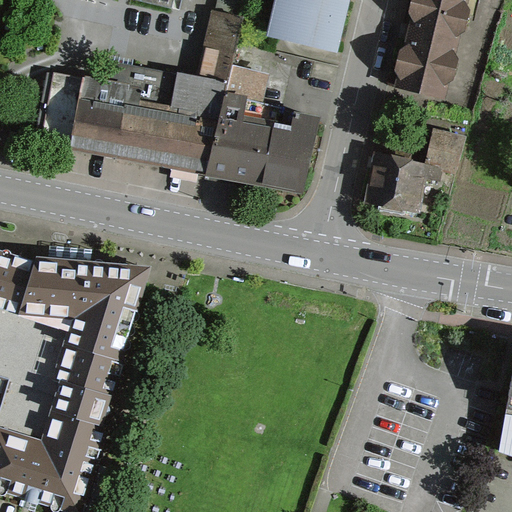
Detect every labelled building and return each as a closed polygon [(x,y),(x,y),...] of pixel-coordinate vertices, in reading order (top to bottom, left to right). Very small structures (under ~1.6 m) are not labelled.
[(138,0),(172,8),(174,0),(138,0)] [(246,0),(219,0),(217,12),(243,17),(246,0)] [(285,0),(277,35),(334,49),(345,0),(285,0)] [(466,0),(419,0),(413,25),(409,24),(406,38),(410,39),(403,67),(398,70),(401,74),(399,86),(443,96),(447,81),(452,78),(448,73),(463,14),(468,11),(465,5),(466,0)] [(230,65),(243,17),(217,12),(202,77),(226,82),(229,73),(230,65)] [(54,72),(41,140),(206,171),(216,126),(172,117),(176,99),(170,98),(174,73),(109,60),(105,81),(54,72)] [(229,73),(259,80),(260,72),(230,65),(229,73)] [(216,126),(224,93),(226,82),(202,77),(181,73),(176,99),(172,117),(216,126)] [(259,80),(229,73),(226,82),(224,93),(254,100),(259,80)] [(216,126),(206,171),(301,189),(308,146),(311,147),(318,118),(296,113),(289,141),(273,137),(280,106),(254,100),(224,93),(216,126)] [(466,137),(434,131),(427,162),(442,165),(441,168),(459,171),(466,137)] [(395,156),(377,153),(369,202),(380,204),(379,209),(405,214),(406,208),(418,210),(424,176),(439,179),(441,168),(442,165),(427,162),(410,159),(411,154),(395,151),(395,156)] [(0,375),(9,378),(45,258),(38,257),(36,261),(0,250),(0,375)] [(150,268),(45,258),(9,378),(105,408),(110,396),(114,397),(125,359),(121,357),(150,268)] [(105,408),(9,378),(0,407),(0,487),(26,495),(25,498),(39,502),(40,499),(79,511),(82,511),(108,426),(101,424),(105,408)] [(511,379),(500,450),(511,453),(511,379)]
